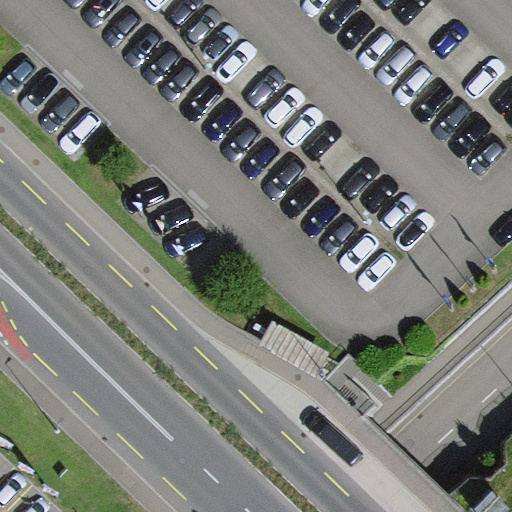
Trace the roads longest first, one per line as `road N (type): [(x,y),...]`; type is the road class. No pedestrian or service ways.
road 1 (primary): [(353,511),(0,173)]
road 2 (primary): [(0,245),(86,329),(173,439)]
road 3 (residential): [(0,303),(173,439)]
road 4 (residential): [(511,374),(363,511)]
